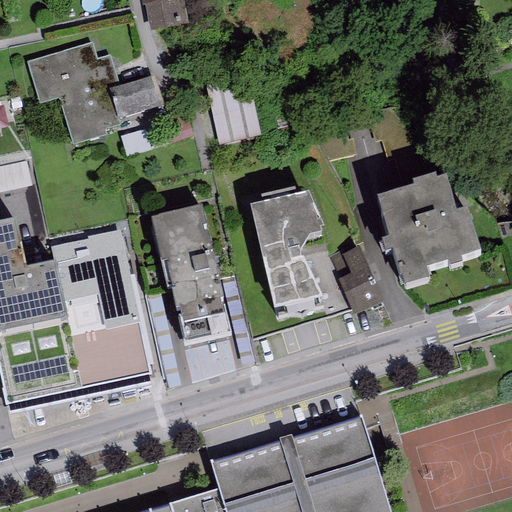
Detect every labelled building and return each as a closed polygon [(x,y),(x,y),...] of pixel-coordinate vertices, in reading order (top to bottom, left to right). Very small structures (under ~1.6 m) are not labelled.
[(179,0),(141,0),(143,7),(146,6),(150,34),(188,28),(183,2),(180,2),(179,0)] [(92,45),(27,64),(39,106),(59,100),(73,146),(106,136),(105,132),(119,127),(118,124),(122,122),(112,91),(119,89),(109,58),(97,61),(92,45)] [(119,89),(112,91),(122,122),(164,110),(155,78),(119,89)] [(213,84),(219,142),(262,137),(256,79),(213,84)] [(413,194),(377,205),(388,245),(382,247),(386,259),(394,257),(404,292),(429,285),(426,274),(447,268),(449,273),(462,269),(461,264),(480,259),(468,217),(456,221),(446,185),(437,188),(435,183),(412,190),(413,194)] [(309,198),(251,212),(273,316),(323,304),(298,257),(311,242),(320,240),(320,234),(323,234),(309,198)] [(202,212),(151,223),(166,295),(170,294),(176,323),(178,323),(184,350),(230,340),(202,212)] [(0,382),(5,408),(82,391),(57,268),(26,275),(16,225),(0,227),(0,382)] [(53,249),(57,268),(82,391),(149,377),(120,233),(87,239),(88,242),(53,249)] [(342,251),(329,257),(342,281),(338,283),(353,319),(383,307),(359,251),(344,257),(342,251)] [(217,492),(148,511),(388,511),(362,423),(210,469),(217,492)]
